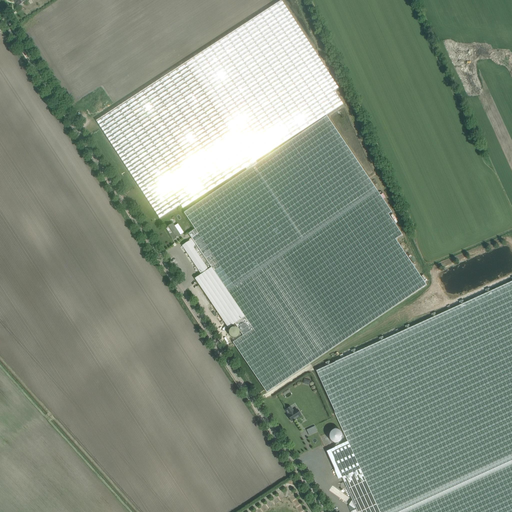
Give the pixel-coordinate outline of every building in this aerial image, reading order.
[(338,88),(281,1),(96,121),(159,218),(181,205),(183,208),(343,104),(334,91),(338,88)] [(388,214),(391,212),(378,192),(327,116),(184,213),(195,229),(189,234),(192,239),(182,246),(201,274),(195,279),(228,328),(235,324),(243,336),(233,342),(267,393),(426,285),(395,239),(402,235),(388,214)] [(174,240),(180,236),(173,224),(166,228),(174,240)] [(511,511),(511,282),(316,371),(348,442),(326,452),(339,479),(343,478),(353,500),(349,505),(355,509),(356,508),(357,509),(351,511),(511,511)] [(288,416),(291,421),(301,415),(297,409),(294,412),(291,407),(286,410),(289,415),(288,416)] [(343,440),(343,439),(343,438),(344,438),(344,437),(344,436),(344,435),(343,435),(343,434),(343,433),(342,432),(342,431),(341,431),(340,430),(339,430),(339,429),(338,429),(337,429),(336,429),(335,429),(334,429),(334,430),(333,430),(332,430),(332,431),(331,431),(331,432),(330,432),(330,433),(330,434),(329,435),(329,436),(329,437),(329,438),(330,438),(330,439),(330,440),(331,441),(331,442),(332,442),(333,442),(333,443),(334,443),(335,443),(336,444),(337,444),(338,444),(338,443),(339,443),(340,443),(340,442),(341,442),(342,441),(343,440)]
